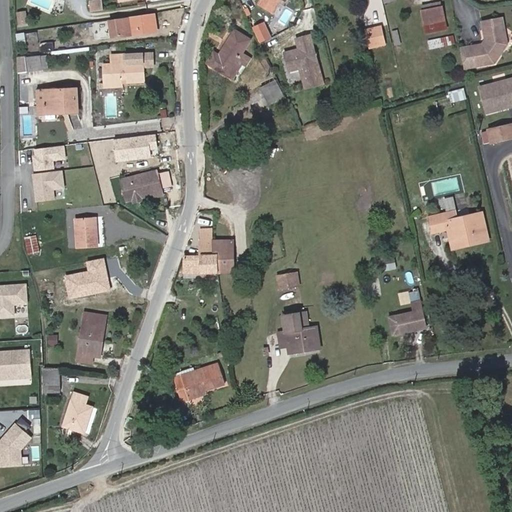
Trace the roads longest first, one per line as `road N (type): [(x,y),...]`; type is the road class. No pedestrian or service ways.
road 1 (residential): [(105,470),(195,209),(193,65),(207,0)]
road 2 (unclassified): [(105,470),(395,373),(511,359)]
road 3 (residential): [(0,240),(2,0)]
